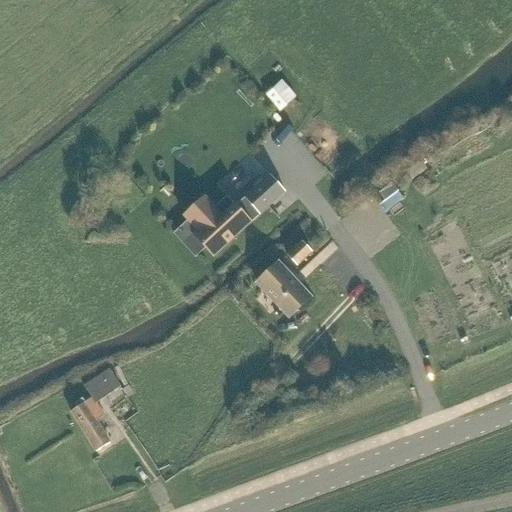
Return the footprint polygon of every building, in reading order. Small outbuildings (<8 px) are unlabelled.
[(174,233),(173,234),(182,244),(195,257),(205,248),(214,257),(251,223),(285,192),(269,175),(235,206),(226,196),(214,208),(205,197),(184,216),(187,220),(197,230),(183,243),(175,234),(174,233)] [(392,184),(380,194),(385,201),(398,192),(392,184)] [(302,244),(288,256),(297,265),(310,253),(302,244)] [(280,265),(258,286),(288,318),(310,298),(280,265)] [(281,364),(263,383),(273,393),(291,373),(281,364)] [(93,399),(97,404),(121,388),(109,370),(84,387),(92,400),(93,399)] [(101,411),(97,404),(93,399),(92,400),(86,404),(83,399),(75,404),(78,409),(72,412),(97,452),(112,443),(94,415),(101,411)]
